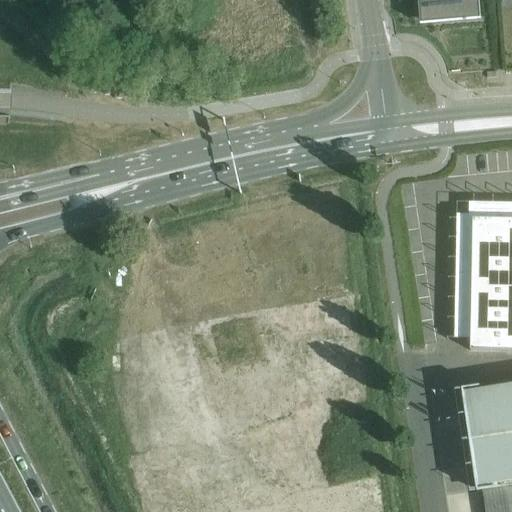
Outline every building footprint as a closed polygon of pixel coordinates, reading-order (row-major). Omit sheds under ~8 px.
[(437,0),(438,2),(418,3),(420,26),(440,24),(481,20),(478,0),(437,0)] [(511,352),(511,220),(473,220),(470,340),(471,340),(470,352),(511,352)] [(511,382),(464,390),(471,441),(511,435),(511,382)] [(511,488),(511,435),(471,441),(479,493),(511,488)] [(511,511),(511,488),(479,493),(481,511),(511,511)]
